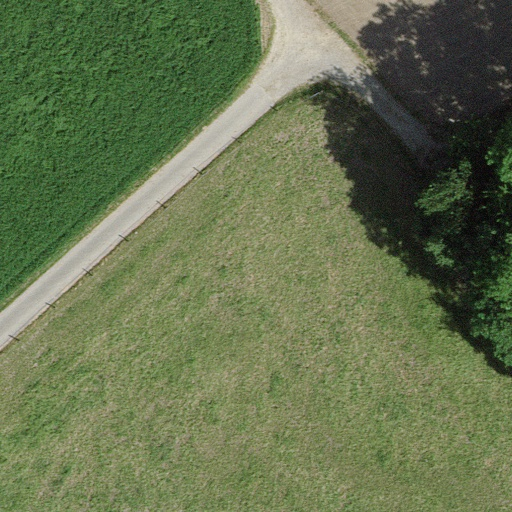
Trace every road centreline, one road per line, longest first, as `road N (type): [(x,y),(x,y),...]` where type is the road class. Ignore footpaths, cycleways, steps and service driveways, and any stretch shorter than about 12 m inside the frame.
road 1 (motorway): [(408,0),(0,183)]
road 2 (track): [(325,41),(0,329)]
road 3 (track): [(287,0),(417,143),(466,239),(511,297)]
road 4 (motorway): [(367,511),(511,452)]
